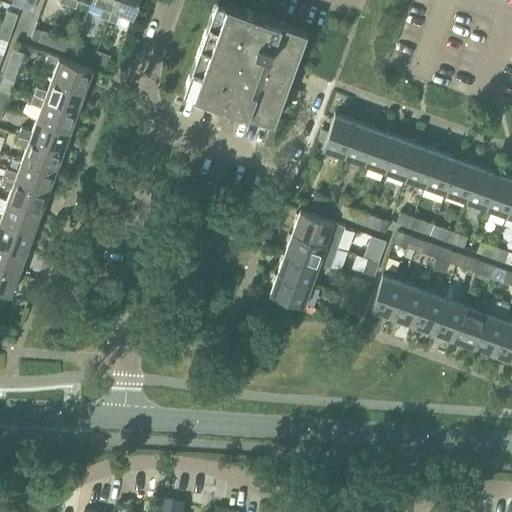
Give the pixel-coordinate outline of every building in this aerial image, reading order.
[(107,19),(113,0),(90,0),(91,1),(103,5),(99,16),(107,19)] [(132,16),(138,0),(113,0),(107,19),(115,22),(119,11),(132,16)] [(213,0),(180,89),(189,92),(233,107),(272,120),(306,30),(222,0),(213,0)] [(17,15),(7,11),(3,24),(12,28),(17,15)] [(0,32),(0,38),(7,41),(12,28),(3,24),(0,32)] [(42,31),(38,41),(51,46),(55,36),(44,32),(42,31)] [(65,51),(68,41),(55,36),(51,46),(65,51)] [(498,62),(511,68),(511,44),(507,42),(498,62)] [(83,46),(79,56),(92,61),(95,51),(83,46)] [(23,52),(13,49),(8,63),(18,67),(23,52)] [(105,65),(109,56),(95,51),(92,61),(105,65)] [(92,69),(48,53),(45,62),(56,65),(51,79),(84,90),(92,69)] [(3,76),(14,79),(18,67),(8,63),(3,76)] [(84,90),(51,79),(47,90),(36,86),(32,95),(76,111),(84,90)] [(9,94),(0,90),(0,106),(4,107),(9,94)] [(32,95),(30,102),(41,106),(36,119),(69,131),(76,111),(32,95)] [(333,113),(321,147),(343,155),(355,121),(333,113)] [(69,131),(36,119),(32,131),(21,127),(18,135),(62,152),(69,131)] [(355,121),(343,155),(363,162),(375,128),(355,121)] [(363,162),(384,169),(396,136),(375,128),(363,162)] [(21,160),(55,172),(62,152),(18,135),(15,144),(26,148),(21,160)] [(396,136),(384,169),(404,177),(416,143),(396,136)] [(404,177),(424,184),(436,150),(416,143),(404,177)] [(436,150),(424,184),(445,192),(457,158),(436,150)] [(465,199),(477,165),(457,158),(445,192),(465,199)] [(3,176),(47,192),(55,172),(21,160),(17,172),(6,167),(5,170),(3,175),(3,176)] [(477,165),(465,199),(486,207),(498,173),(477,165)] [(486,207),(506,214),(511,196),(511,177),(498,173),(486,207)] [(7,200),(40,213),(47,192),(3,176),(0,183),(11,188),(7,200)] [(314,194),(310,205),(323,209),(327,199),(314,194)] [(336,214),(340,204),(327,199),(323,209),(336,214)] [(0,220),(33,232),(40,213),(7,200),(2,213),(0,211),(0,220)] [(344,225),(332,221),(299,209),(292,230),(336,246),(344,225)] [(364,224),(368,214),(354,209),(350,219),(364,224)] [(399,212),(395,222),(409,227),(412,217),(399,212)] [(377,229),(381,219),(368,214),(364,224),(377,229)] [(422,232),(426,222),(412,217),(409,227),(422,232)] [(0,243),(25,253),(33,232),(0,220),(0,243)] [(440,227),(436,237),(449,242),(453,232),(440,227)] [(317,263),(329,267),(336,246),(292,230),(284,251),(317,263)] [(397,231),(393,241),(407,246),(411,236),(397,231)] [(462,246),(466,237),(453,232),(449,242),(462,246)] [(425,241),(422,251),(435,256),(439,246),(425,241)] [(480,242),(477,252),(491,257),(494,247),(480,242)] [(0,266),(18,273),(25,253),(0,243),(0,266)] [(439,246),(435,256),(448,261),(452,251),(439,246)] [(503,261),(507,251),(494,247),(491,257),(503,261)] [(277,271),(310,283),(317,263),(284,251),(277,271)] [(466,256),(462,266),(476,271),(480,261),(466,256)] [(362,271),(373,275),(378,262),(367,258),(362,271)] [(480,261),(476,271),(487,275),(491,265),(480,261)] [(0,291),(10,295),(18,273),(0,266),(0,291)] [(269,293),(302,305),(310,283),(277,271),(269,293)] [(511,272),(507,271),(503,281),(511,284),(511,272)] [(381,274),(369,307),(391,315),(403,282),(381,274)] [(344,295),(352,298),(363,302),(367,289),(349,282),(344,295)] [(403,282),(391,315),(411,323),(423,289),(403,282)] [(431,330),(443,297),(423,289),(411,323),(431,330)] [(443,297),(431,330),(452,337),(464,304),(443,297)] [(348,312),(358,315),(363,302),(352,298),(348,312)] [(472,345),(484,312),(464,304),(452,337),(472,345)] [(484,312),(472,345),(493,352),(505,319),(484,312)] [(511,359),(511,321),(505,319),(493,352),(511,359)] [(169,511),(172,498),(161,496),(157,511),(169,511)] [(181,511),(184,501),(172,498),(169,511),(181,511)]
